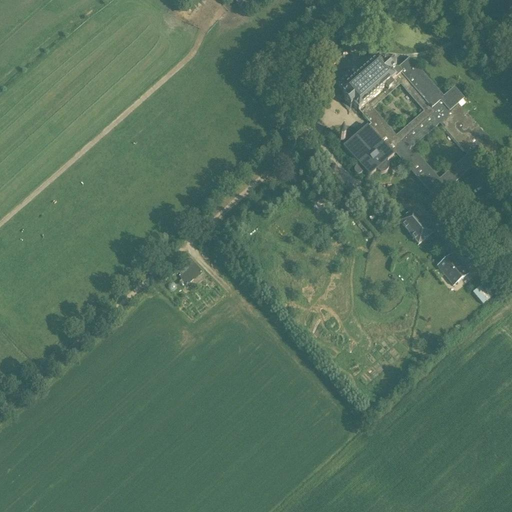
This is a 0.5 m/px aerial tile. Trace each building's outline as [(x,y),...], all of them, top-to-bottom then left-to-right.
[(484,158),(486,161),(497,151),(458,106),(464,100),(454,89),(444,99),(410,60),(398,70),(395,70),(395,66),(392,62),(387,62),(382,65),(378,60),(353,82),(347,76),(336,86),(341,92),(341,93),(346,98),(343,101),(350,109),(353,106),(358,112),(359,112),(371,126),(368,128),(368,127),(363,131),(362,131),(360,133),(361,133),(350,143),(349,142),(349,143),(343,149),(359,166),(356,169),(355,170),(355,171),(355,172),(355,173),(355,174),(355,175),(356,175),(357,176),(359,176),(360,176),(361,176),(364,173),(370,179),(377,173),(378,174),(379,174),(380,175),(381,175),(382,176),(383,176),(384,175),(385,175),(386,175),(386,174),(387,174),(388,173),(388,172),(389,171),(389,170),(389,169),(389,168),(389,167),(388,166),(388,165),(387,164),(394,158),(393,157),(396,154),(438,203),(450,192),(448,190),(484,158)] [(344,206),(351,200),(344,192),(338,198),(344,206)] [(419,246),(433,234),(415,211),(400,223),(419,246)] [(375,225),(381,230),(386,224),(380,219),(375,225)] [(454,287),(468,275),(452,255),(438,267),(454,287)] [(190,270),(180,278),(187,286),(202,273),(190,260),(185,264),(190,270)] [(483,284),(475,292),(486,305),(495,297),(483,284)]
